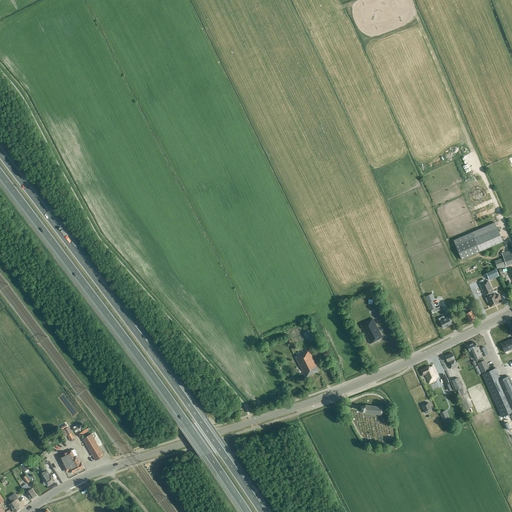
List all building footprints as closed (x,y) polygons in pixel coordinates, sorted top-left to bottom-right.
[(462,260),(503,242),(495,222),(453,240),(462,260)] [(511,263),(511,250),(511,248),(510,245),(506,246),(507,249),(501,251),(503,258),(494,261),(497,268),(505,265),(506,266),(511,263)] [(486,273),(489,280),(499,276),(496,269),(486,273)] [(495,295),(488,281),(480,285),(483,292),(484,292),(486,295),(488,294),(489,296),(486,298),(488,301),(489,301),(491,307),(498,303),(497,301),(501,299),(498,294),(495,295)] [(432,293),(426,296),(425,297),(428,303),(433,301),(435,300),(432,293)] [(468,312),(466,310),(465,307),(462,309),(469,322),(476,318),(471,310),(468,312)] [(360,313),(363,319),(370,314),(367,309),(360,313)] [(443,328),(451,324),(448,317),(445,319),(444,316),(438,319),(440,321),(443,328)] [(370,344),(382,337),(372,318),(360,325),(370,344)] [(305,331),(305,332),(303,333),(306,339),(308,338),(310,341),(315,339),(310,329),(305,331)] [(511,350),(511,349),(511,338),(501,344),(504,352),(511,349),(511,350)] [(477,347),(475,342),(467,346),(469,351),(472,350),(476,359),(478,363),(502,417),(511,412),(511,384),(508,377),(498,381),(495,374),(498,372),(496,368),(489,371),(484,360),(482,356),(488,354),(485,347),(480,349),(478,347),(477,347)] [(319,371),(309,350),(299,354),(299,355),(295,357),(305,377),(319,371)] [(452,353),(445,356),(447,362),(448,362),(451,369),(458,366),(454,359),(452,353)] [(429,367),(429,366),(419,371),(422,376),(424,375),(428,384),(436,380),(435,379),(438,377),(433,366),(429,367)] [(456,391),(459,390),(463,388),(458,378),(451,381),(456,391)] [(466,398),(463,399),(460,400),(463,408),(469,405),(466,398)] [(432,411),(428,403),(422,405),(426,413),(432,411)] [(382,407),(365,405),(365,406),(360,406),(360,411),(364,411),(364,413),(380,415),(383,413),(383,410),(382,407)] [(445,410),(441,412),(439,413),(445,428),(452,425),(445,410)] [(67,436),(71,434),(68,427),(61,431),(64,437),(67,436)] [(86,429),(77,435),(79,438),(88,431),(86,429)] [(95,460),(104,456),(91,434),(83,439),(95,460)] [(71,451),(60,456),(66,469),(70,468),(72,474),(84,468),(81,462),(79,456),(73,459),(73,457),(74,456),(73,456),(75,455),(74,452),(72,453),(71,451)] [(42,461),(38,464),(42,470),(43,472),(47,469),(45,468),(46,467),(44,464),(42,461)] [(47,470),(40,475),(44,480),(44,479),(45,481),(44,482),(44,483),(44,484),(45,484),(46,485),(47,484),(48,486),(55,481),(51,475),(50,475),(47,470)] [(31,499),(36,495),(32,489),(30,490),(28,486),(24,489),(26,492),(31,499)] [(14,511),(15,511),(20,508),(15,500),(18,498),(15,493),(9,497),(12,502),(9,504),(14,511)]
